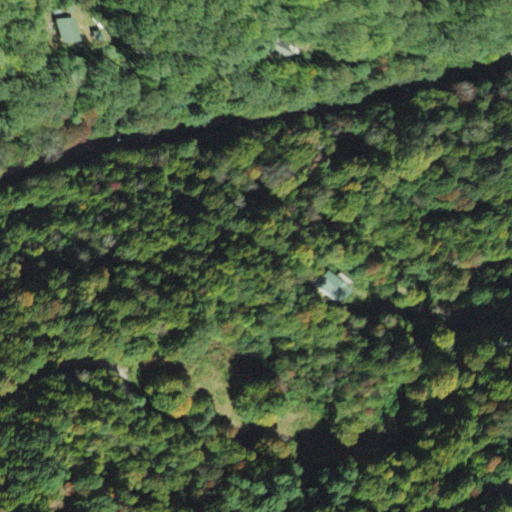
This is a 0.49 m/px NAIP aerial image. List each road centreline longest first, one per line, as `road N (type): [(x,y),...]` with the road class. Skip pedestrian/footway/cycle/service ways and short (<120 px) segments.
road 1 (residential): [(0,348),(42,336),(123,400),(210,437),(305,454),(386,454),(456,434),(511,406)]
road 2 (residential): [(0,96),(62,120),(284,154),(443,212),(511,205)]
road 3 (residential): [(0,92),(129,66)]
